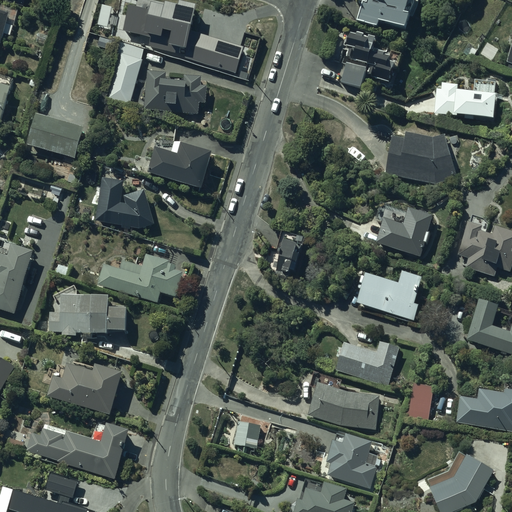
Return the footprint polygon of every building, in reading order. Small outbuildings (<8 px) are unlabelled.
[(361,0),(360,6),(363,7),(357,24),(378,31),(380,24),(406,34),(411,21),(414,22),(419,0),(361,0)] [(0,49),(4,35),(10,37),(17,12),(0,6),(0,49)] [(373,55),(376,44),(351,36),(347,51),(349,51),(340,85),(361,93),(365,80),(389,87),(396,62),(384,58),(385,56),(378,54),(377,56),(373,55)] [(113,42),(100,38),(97,48),(110,52),(113,42)] [(121,58),(107,100),(129,108),(144,64),(142,63),(145,53),(122,46),(118,57),(121,58)] [(166,75),(148,73),(145,113),(199,117),(200,105),(205,105),(206,88),(201,88),(202,80),(185,78),(184,86),(165,84),(166,75)] [(434,114),(495,120),(497,96),(457,92),(458,85),(443,84),(442,89),(436,88),(434,114)] [(0,125),(11,91),(0,87),(0,125)] [(84,133),(37,119),(28,150),(76,164),(84,133)] [(434,139),(406,134),(405,139),(392,137),(385,176),(436,185),(456,179),(445,136),(434,139)] [(180,142),(157,142),(153,155),(154,158),(147,177),(201,193),(212,158),(188,150),(183,145),(180,145),(180,142)] [(151,160),(135,155),(130,170),(146,175),(151,160)] [(125,186),(103,182),(96,224),(121,229),(121,235),(131,235),(131,230),(141,232),(155,228),(145,194),(126,200),(126,207),(121,207),(125,186)] [(409,214),(382,206),(377,223),(383,225),(378,246),(422,258),(433,218),(409,211),(409,214)] [(473,219),(470,226),(469,226),(458,258),(469,262),(467,270),(495,279),(498,270),(510,274),(511,269),(511,235),(495,230),(493,238),(487,236),(489,226),(484,221),(473,219)] [(306,241),(283,234),(278,251),(270,248),(262,273),(267,275),(268,271),(275,274),(274,279),(289,284),(292,276),(295,277),(306,241)] [(1,241),(0,246),(0,310),(16,315),(36,252),(1,241)] [(120,272),(104,266),(98,287),(158,306),(162,295),(176,301),(183,277),(175,274),(176,270),(169,268),(170,266),(147,258),(146,260),(139,257),(135,268),(123,264),(120,272)] [(400,288),(365,278),(357,307),(415,324),(420,309),(416,308),(424,282),(403,276),(400,288)] [(109,301),(62,299),(61,316),(51,316),(50,334),(63,335),(62,338),(77,338),(77,336),(82,336),(82,341),(92,341),(93,338),(107,338),(107,336),(126,336),(127,308),(109,308),(109,301)] [(498,311),(480,305),(468,345),(502,354),(501,356),(506,358),(507,356),(511,357),(511,331),(511,336),(493,331),(498,311)] [(377,354),(345,345),(337,372),(388,388),(400,350),(380,344),(377,354)] [(0,393),(14,371),(0,362),(0,393)] [(94,377),(68,368),(64,383),(54,380),(48,399),(111,419),(123,378),(96,370),(94,377)] [(342,383),(315,376),(311,391),(317,392),(309,420),(341,429),(376,433),(380,399),(348,396),(348,394),(340,392),(342,383)] [(427,422),(433,389),(414,385),(408,418),(427,422)] [(506,395),(479,392),(478,401),(461,398),(457,425),(511,431),(511,392),(506,392),(506,395)] [(261,427),(238,423),(234,446),(257,450),(261,427)] [(41,439),(33,436),(28,454),(59,463),(58,465),(115,482),(129,435),(108,429),(102,447),(68,435),(66,439),(44,432),(41,439)] [(328,479),(371,491),(377,471),(366,468),(372,447),(347,439),(344,449),(333,446),(327,466),(331,468),(328,479)] [(7,449),(22,454),(24,445),(10,441),(7,449)] [(467,463),(459,458),(449,476),(429,485),(432,493),(431,493),(438,511),(463,511),(476,506),(494,475),(467,461),(467,463)] [(78,483),(51,475),(46,492),(61,497),(57,508),(15,495),(13,502),(10,501),(7,511),(76,511),(68,509),(70,500),(73,501),(78,483)] [(344,505),(347,494),(306,482),(300,504),(299,504),(296,511),(353,511),(355,508),(344,505)]
